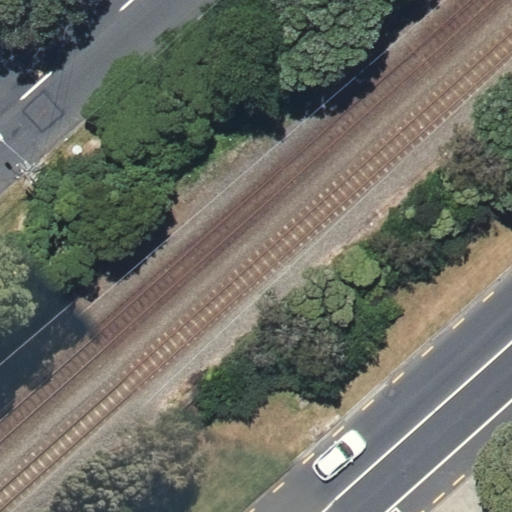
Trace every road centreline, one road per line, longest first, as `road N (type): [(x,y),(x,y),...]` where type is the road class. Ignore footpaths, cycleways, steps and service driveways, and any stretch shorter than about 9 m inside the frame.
road 1 (secondary): [(511,347),(327,511)]
road 2 (tertiary): [(0,116),(130,0)]
